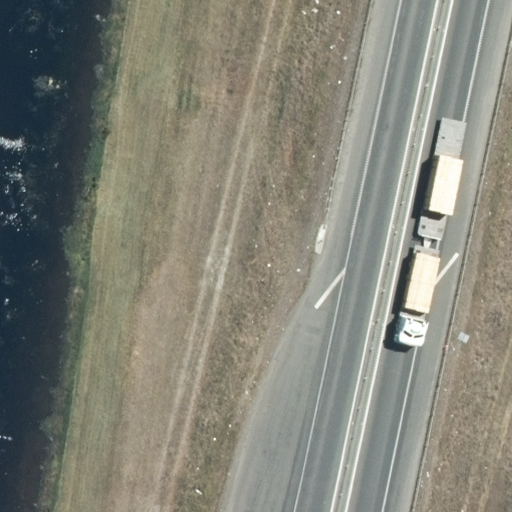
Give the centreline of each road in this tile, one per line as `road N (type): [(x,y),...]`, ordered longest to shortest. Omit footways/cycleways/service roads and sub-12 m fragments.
road 1 (trunk): [(471,0),(362,511)]
road 2 (trunk): [(301,511),(408,0)]
